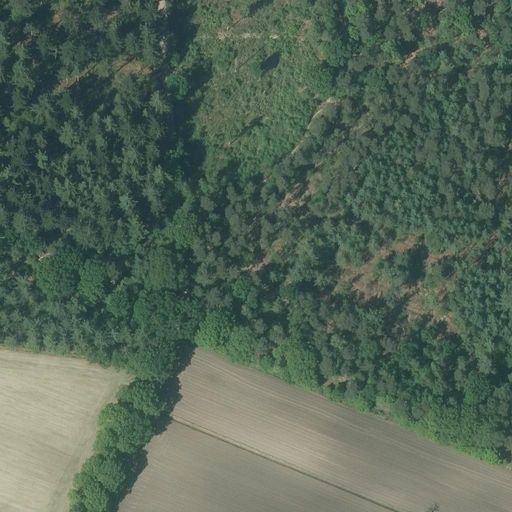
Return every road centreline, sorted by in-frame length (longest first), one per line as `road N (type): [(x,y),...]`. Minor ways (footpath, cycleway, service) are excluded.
road 1 (track): [(175,204),(159,0)]
road 2 (track): [(85,511),(170,336)]
